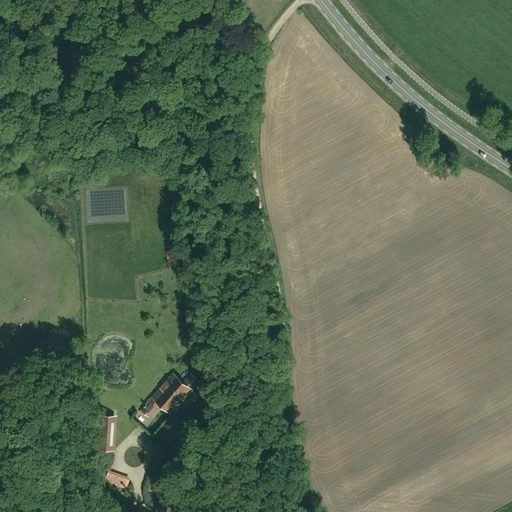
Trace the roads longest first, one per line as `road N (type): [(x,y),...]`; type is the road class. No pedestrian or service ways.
road 1 (track): [(169,511),(256,433),(278,401),(282,332),(254,194),(252,102),(265,42),(305,0)]
road 2 (primary): [(511,169),(403,93),(320,0)]
